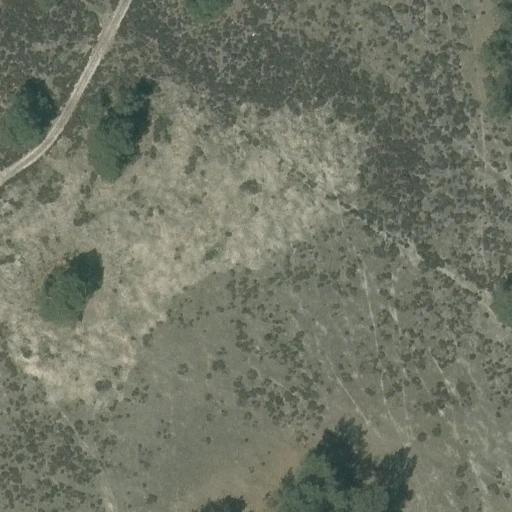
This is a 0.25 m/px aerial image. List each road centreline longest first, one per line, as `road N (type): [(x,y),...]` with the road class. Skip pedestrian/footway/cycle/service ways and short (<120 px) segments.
road 1 (track): [(112,21),(151,46),(260,152),(511,325)]
road 2 (track): [(0,176),(59,123),(123,0)]
